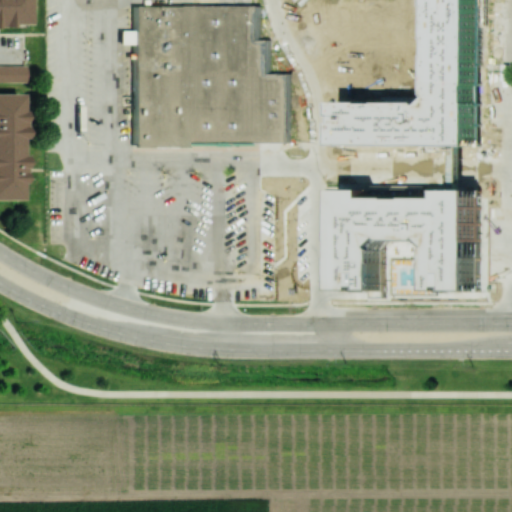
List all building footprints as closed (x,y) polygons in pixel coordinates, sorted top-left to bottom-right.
[(0,0),(25,0),(25,26),(9,27),(9,29),(0,29),(0,0)] [(269,39),(269,72),(293,72),(293,144),(130,144),(131,6),(256,6),(256,39),(269,39)] [(118,43),(130,43),(130,30),(118,30),(118,43)] [(24,66),(0,65),(0,82),(24,83),(24,66)] [(0,89),(16,90),(16,107),(19,107),(20,135),(17,135),(17,151),(20,152),(18,180),(15,179),(16,196),(0,196),(0,89)] [(387,297),(373,296),(373,287),(367,287),(367,290),(345,290),(346,190),(377,190),(377,198),(450,199),(451,191),(481,191),(480,291),(459,291),(459,287),(452,287),(452,291),(439,291),(439,249),(442,247),(433,238),(430,241),(397,241),(393,237),(384,246),(387,249),(387,297)]
